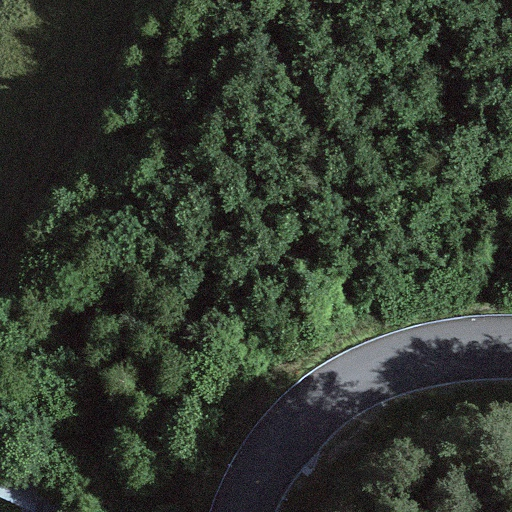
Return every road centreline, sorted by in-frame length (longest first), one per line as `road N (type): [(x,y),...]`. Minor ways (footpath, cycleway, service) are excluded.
road 1 (tertiary): [(240,511),(273,438),(343,376),(438,347),(511,345)]
road 2 (track): [(273,438),(453,413),(511,419)]
